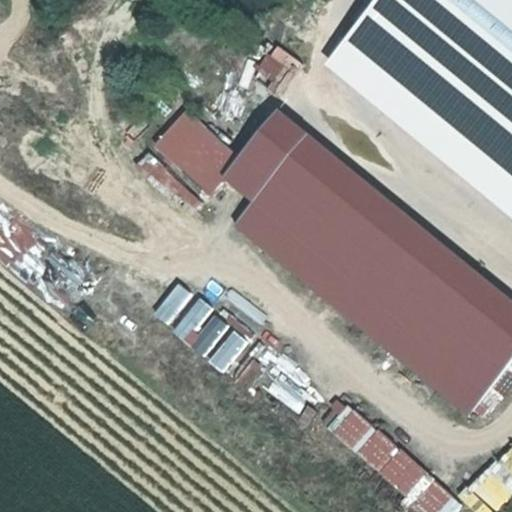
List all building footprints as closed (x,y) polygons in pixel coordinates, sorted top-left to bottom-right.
[(511,119),(511,0),(388,0),(380,11),(511,119)] [(348,49),(511,183),(511,119),(380,11),(348,49)] [(472,415),(511,366),(511,293),(286,109),(229,178),(260,203),(240,226),(472,415)] [(200,187),(231,153),(190,115),(159,148),(200,187)] [(184,282),(158,314),(227,371),(253,339),(184,282)] [(302,410),(313,396),(258,356),(239,381),(252,391),(261,379),(302,410)] [(323,420),(409,495),(430,471),(344,396),(323,420)] [(511,445),(464,496),(480,511),(501,511),(511,501),(511,445)] [(412,506),(418,501),(429,511),(458,511),(465,505),(431,472),(405,499),(412,506)]
